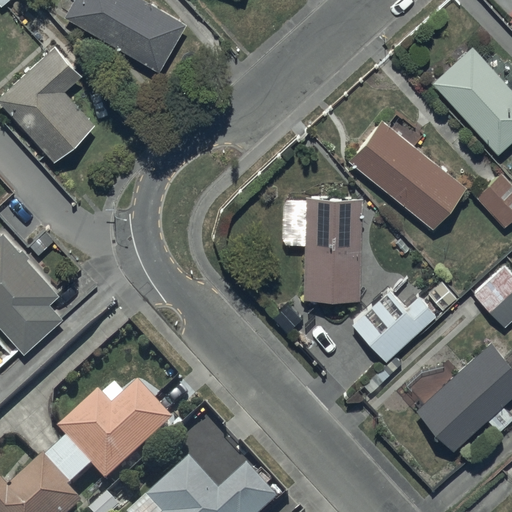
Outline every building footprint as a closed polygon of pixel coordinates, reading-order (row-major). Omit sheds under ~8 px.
[(187,25),(143,0),(72,0),(63,17),(159,73),(187,25)] [(82,77),(55,47),(0,97),(0,102),(56,163),(95,127),(64,93),(82,77)] [(511,91),(511,92),(473,47),(433,83),(498,155),(511,142),(511,91)] [(467,189),(382,120),(349,161),(433,230),(467,189)] [(511,220),(511,184),(502,174),(476,197),(504,228),(511,220)] [(298,198),(296,246),(304,246),(302,301),(360,303),(362,201),(298,198)] [(18,253),(3,236),(0,238),(0,328),(23,355),(62,321),(48,306),(58,298),(27,261),(30,258),(22,249),(18,253)] [(511,271),(506,265),(474,293),(504,328),(511,320),(511,271)] [(391,290),(352,325),(385,362),(438,315),(421,296),(407,309),(391,290)] [(511,396),(511,367),(490,343),(414,413),(451,453),(511,396)] [(7,494),(0,485),(0,511),(80,511),(82,510),(67,494),(91,472),(104,487),(171,426),(137,389),(125,399),(117,390),(104,402),(99,397),(58,435),(67,445),(45,464),(43,462),(7,494)] [(219,497),(189,465),(138,511),(271,511),(278,505),(247,472),(219,497)] [(119,511),(107,498),(91,511),(119,511)]
